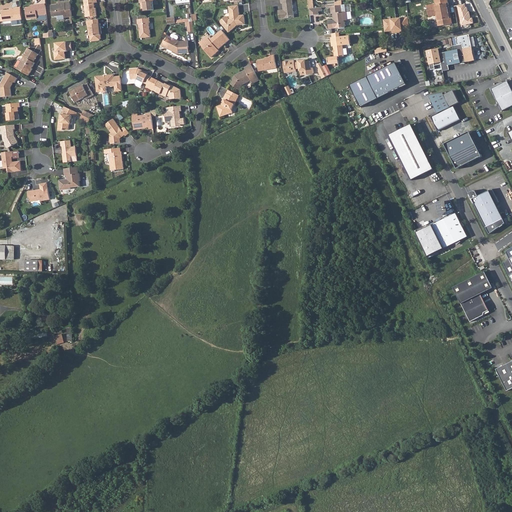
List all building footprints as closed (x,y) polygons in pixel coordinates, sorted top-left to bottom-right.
[(90,0),(85,1),(86,17),(97,16),(96,9),(95,9),(95,3),(97,3),(96,0),(90,0)] [(141,0),(143,12),(154,11),(153,2),(154,1),(153,0),(141,0)] [(280,0),(281,3),(282,3),(283,6),(284,6),(284,10),(279,11),(279,19),(294,17),(291,0),(280,0)] [(427,6),(428,15),(436,13),(438,25),(452,23),(447,0),(432,0),(434,4),(427,6)] [(71,2),(65,3),(65,4),(60,4),(60,6),(52,6),(53,17),(58,17),(58,20),(59,21),(65,20),(65,18),(72,17),(71,2)] [(39,15),(47,14),(46,4),(37,5),(37,6),(27,8),(28,19),(39,17),(39,15)] [(457,6),(461,26),(474,24),(473,18),(471,18),(470,12),(469,12),(468,7),(466,7),(465,4),(457,6)] [(229,7),(230,19),(230,20),(223,26),(229,33),(236,27),(236,26),(246,25),(244,15),(240,16),(238,6),(229,7)] [(335,6),(330,7),(331,14),(332,14),(333,20),(327,20),(329,29),(343,27),(345,25),(345,22),(342,21),(346,20),(347,19),(346,12),(345,11),(341,12),(340,6),(335,6)] [(21,8),(16,9),(16,10),(3,12),(4,22),(22,20),(21,8)] [(322,12),(321,8),(313,9),(309,10),(310,16),(318,15),(318,12),(322,12)] [(221,23),(223,26),(230,20),(228,17),(226,17),(221,21),(221,23)] [(407,18),(383,20),(383,28),(384,32),(391,32),(391,34),(401,33),(401,31),(409,30),(407,18)] [(138,20),(138,24),(140,24),(141,38),(151,37),(150,24),(150,23),(150,19),(138,20)] [(88,21),(88,25),(90,25),(92,41),(101,40),(102,38),(102,34),(101,24),(99,24),(99,20),(88,21)] [(221,30),(211,39),(210,38),(201,45),(211,58),(216,54),(215,53),(230,40),(221,30)] [(340,33),(332,34),(333,38),(331,38),(332,45),(334,45),(335,57),(327,58),(328,65),(339,63),(338,57),(344,57),(343,45),(350,44),(349,36),(340,37),(340,33)] [(452,38),(455,51),(473,47),(470,35),(452,38)] [(170,37),(167,36),(165,40),(164,40),(161,45),(170,49),(170,50),(177,54),(188,53),(187,41),(179,41),(177,40),(170,37)] [(55,59),(59,59),(60,60),(66,60),(66,56),(64,54),(64,52),(68,52),(72,51),(71,42),(67,43),(67,42),(56,43),(57,53),(54,53),(55,59)] [(439,49),(428,51),(430,65),(435,64),(435,66),(443,64),(444,71),(450,70),(449,65),(475,60),(473,47),(455,51),(440,53),(439,49)] [(20,70),(29,76),(33,69),(33,68),(35,63),(33,62),(35,58),(37,59),(40,54),(30,48),(27,53),(28,54),(22,63),(24,64),(20,70)] [(257,60),(258,67),(259,71),(276,68),(274,55),(270,55),(271,58),(257,60)] [(284,62),(286,74),(296,72),(296,69),(300,69),(301,71),(307,70),(308,75),(314,74),(313,68),(311,68),(310,61),(306,62),(306,60),(299,61),(299,63),(295,63),(295,61),(284,62)] [(397,63),(351,85),(362,107),(407,85),(397,63)] [(321,64),(318,65),(320,71),(319,71),(321,76),(326,73),(321,64)] [(251,65),(245,68),(246,70),(236,76),(231,85),(240,90),(244,85),(252,81),(253,84),(260,81),(251,65)] [(130,69),(131,79),(137,79),(138,79),(144,82),(147,84),(146,87),(153,90),(158,80),(155,78),(143,72),(143,71),(138,68),(130,69)] [(1,85),(2,97),(11,96),(11,88),(14,82),(15,83),(17,78),(8,73),(1,85)] [(114,74),(96,77),(98,91),(103,91),(103,92),(107,91),(107,87),(115,86),(115,87),(122,86),(120,76),(115,76),(114,74)] [(511,89),(507,81),(491,89),(502,111),(511,106),(511,89)] [(157,92),(166,97),(166,96),(167,95),(168,96),(170,97),(170,99),(180,97),(179,89),(172,85),(171,87),(166,84),(165,85),(161,83),(157,92)] [(88,84),(84,86),(84,85),(71,92),(76,103),(86,98),(86,99),(94,95),(88,84)] [(218,107),(221,117),(233,112),(232,110),(238,99),(239,96),(229,91),(228,94),(227,94),(224,100),(225,101),(223,106),(218,107)] [(438,114),(460,103),(454,91),(448,94),(446,92),(430,96),(433,101),(432,102),(438,114)] [(7,105),(9,122),(20,120),(19,108),(21,108),(20,104),(7,105)] [(168,113),(165,113),(166,122),(171,122),(172,128),(180,127),(180,125),(184,125),(184,119),(180,119),(179,112),(181,112),(181,106),(170,107),(171,112),(168,113)] [(438,114),(431,117),(438,131),(461,120),(454,106),(438,114)] [(65,107),(63,111),(64,112),(64,114),(62,114),(61,123),(59,123),(58,130),(63,131),(64,130),(68,130),(69,124),(72,125),(73,120),(72,119),(72,116),(76,116),(78,113),(65,107)] [(82,115),(90,119),(95,116),(84,110),(82,115)] [(151,113),(147,113),(147,115),(139,115),(138,112),(133,112),(135,129),(148,128),(148,129),(153,128),(151,113)] [(80,119),(90,124),(90,119),(82,115),(80,119)] [(125,127),(122,129),(114,119),(106,125),(112,133),(110,135),(111,145),(121,143),(121,137),(125,134),(126,136),(130,134),(125,127)] [(412,124),(389,135),(412,181),(434,170),(412,124)] [(1,127),(2,133),(3,133),(3,139),(6,143),(5,145),(6,148),(9,148),(16,144),(17,142),(14,136),(13,130),(15,130),(14,125),(1,127)] [(470,131),(445,144),(457,169),(482,157),(470,131)] [(61,142),(61,147),(63,147),(63,153),(63,154),(63,164),(71,163),(71,162),(71,157),(76,157),(77,157),(76,148),(72,148),(71,141),(61,142)] [(121,149),(106,151),(107,154),(110,154),(112,171),(124,170),(122,153),(121,153),(121,149)] [(2,153),(4,169),(8,169),(8,173),(21,171),(20,162),(12,163),(12,157),(13,157),(13,152),(2,153)] [(64,170),(65,176),(67,176),(67,180),(59,180),(60,191),(71,190),(71,188),(80,188),(79,182),(80,182),(80,174),(78,175),(78,168),(64,170)] [(28,193),(29,199),(30,199),(30,203),(41,201),(41,203),(49,202),(47,185),(41,186),(41,192),(28,193)] [(469,193),(490,235),(506,224),(489,191),(479,196),(476,191),(474,190),(469,193)] [(456,213),(418,231),(430,255),(468,237),(462,225),(456,213)] [(0,260),(13,260),(13,246),(0,245),(0,260)] [(25,272),(39,272),(39,262),(25,262),(25,272)] [(485,272),(453,288),(470,321),(483,315),(484,313),(488,310),(480,294),(493,288),(491,284),(485,272)] [(63,333),(56,335),(58,344),(65,342),(63,333)] [(511,361),(496,370),(507,391),(511,388),(511,361)]
